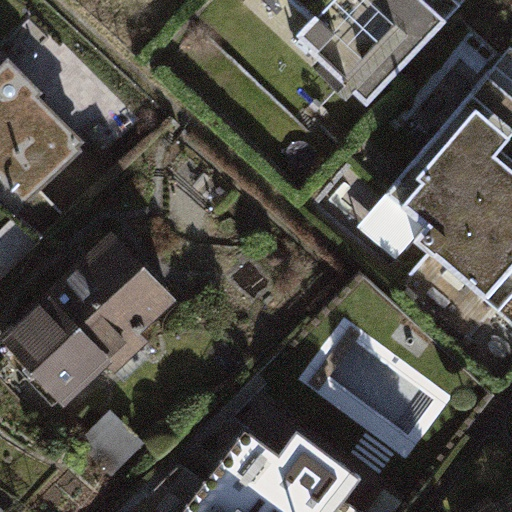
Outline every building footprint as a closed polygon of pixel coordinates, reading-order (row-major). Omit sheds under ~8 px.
[(276,0),(367,90),(457,0),(276,0)] [(0,199),(18,214),(84,142),(81,139),(86,133),(42,87),(45,83),(10,48),(0,59),(0,199)] [(511,90),(489,72),(397,187),(511,278),(511,90)] [(110,228),(0,338),(0,350),(61,408),(178,296),(110,228)] [(355,511),(375,486),(267,408),(191,511),(355,511)] [(511,511),(511,488),(477,511),(511,511)]
